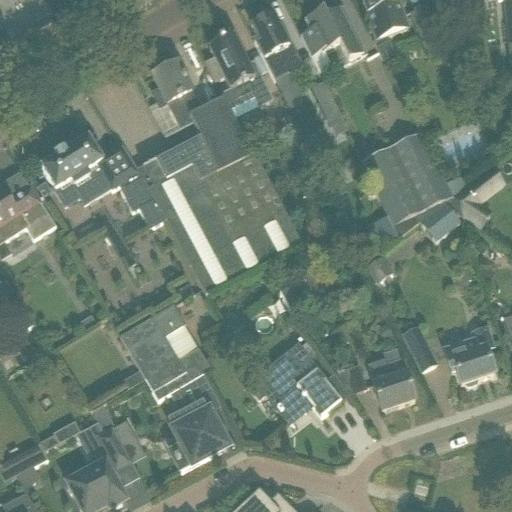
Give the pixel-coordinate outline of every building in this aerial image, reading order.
[(0,0),(0,51),(1,51),(0,48),(0,37),(10,53),(52,26),(34,0),(0,0)] [(409,35),(398,6),(395,0),(363,0),(364,1),(360,2),(375,45),(372,46),(384,69),(397,62),(388,43),(409,35)] [(428,0),(430,9),(460,4),(464,29),(481,26),(476,0),(428,0)] [(511,6),(511,0),(498,0),(498,3),(502,3),(505,27),(507,27),(509,49),(511,48),(511,6)] [(428,18),(424,11),(410,18),(424,46),(438,40),(428,18)] [(366,58),(352,31),(348,33),(339,14),(325,21),(322,16),(308,23),(306,29),(309,36),(300,41),(309,58),(311,62),(321,57),(322,59),(339,49),(348,67),(366,58)] [(254,46),(262,62),(274,85),(285,80),(302,71),(290,47),(291,46),(286,36),(282,37),(273,19),(250,30),(257,44),(254,46)] [(223,81),(229,93),(220,98),(234,124),(272,104),(265,89),(262,84),(253,66),(247,69),(232,40),(208,52),(214,63),(205,67),(214,86),(223,81)] [(321,57),(311,62),(321,80),(330,75),(322,59),(321,57)] [(204,121),(201,115),(177,68),(152,81),(159,94),(152,98),(159,113),(167,109),(179,134),(192,127),(204,121)] [(274,85),(289,115),(300,109),(285,80),(274,85)] [(324,87),(312,93),(329,128),(341,122),(324,87)] [(477,111),(490,109),(489,98),(475,100),(477,111)] [(301,251),(287,223),(270,191),(254,160),(252,161),(250,158),(223,104),(201,115),(204,121),(192,127),(200,142),(155,166),(165,186),(149,194),(166,225),(191,272),(190,273),(205,302),(301,251)] [(292,120),(269,132),(283,159),(306,146),(295,124),(292,120)] [(508,142),(498,121),(483,128),(493,149),(508,142)] [(329,128),(336,143),(348,137),(341,122),(329,128)] [(387,221),(397,243),(398,244),(419,227),(443,208),(451,201),(445,189),(420,140),(389,154),(361,167),(387,221)] [(149,234),(166,225),(149,194),(165,186),(155,166),(136,176),(121,153),(101,165),(88,143),(64,157),(63,155),(53,161),(55,163),(41,172),(55,195),(70,185),(73,190),(86,209),(110,194),(111,196),(118,191),(132,217),(138,214),(149,234)] [(0,265),(11,258),(4,247),(26,233),(34,244),(56,231),(48,219),(30,191),(10,204),(4,195),(0,193),(0,265)] [(466,193),(453,204),(459,216),(463,223),(478,234),(490,217),(478,209),(466,193)] [(460,228),(443,208),(419,227),(435,248),(460,228)] [(365,273),(376,289),(392,277),(381,262),(365,273)] [(342,280),(337,267),(322,273),(327,286),(342,280)] [(292,327),(324,300),(315,282),(279,300),(292,327)] [(194,299),(188,288),(176,295),(182,306),(194,299)] [(0,303),(0,306),(19,339),(35,329),(14,296),(0,303)] [(165,345),(185,333),(173,312),(119,345),(138,377),(122,386),(127,395),(143,386),(155,407),(169,399),(203,381),(211,376),(198,354),(177,366),(165,345)] [(85,336),(96,330),(90,321),(80,327),(85,336)] [(378,335),(385,345),(393,340),(386,330),(378,335)] [(435,368),(417,332),(403,340),(421,375),(435,368)] [(485,354),(493,351),(487,332),(472,337),(474,345),(444,356),(450,376),(454,374),(460,391),(464,389),(467,391),(474,389),(476,385),(494,379),(485,354)] [(263,399),(265,397),(291,429),(312,413),(320,422),(339,406),(295,351),(262,377),(266,382),(256,390),(263,399)] [(387,374),(369,380),(372,389),(375,397),(381,416),(414,405),(408,386),(406,378),(404,379),(399,363),(396,354),(382,358),(385,367),(387,374)] [(358,370),(344,374),(351,396),(365,392),(358,370)] [(210,395),(203,381),(169,399),(180,419),(167,426),(170,433),(167,435),(178,456),(171,460),(180,478),(221,456),(217,448),(221,446),(221,447),(222,446),(208,419),(220,413),(210,395)] [(103,411),(92,417),(104,438),(111,434),(114,433),(103,411)] [(114,433),(111,434),(118,447),(132,440),(125,427),(114,433)] [(53,439),(59,449),(78,438),(72,428),(53,439)] [(116,511),(125,507),(111,481),(131,470),(130,468),(111,434),(104,438),(95,443),(102,456),(94,461),(100,471),(65,490),(77,511),(116,511)] [(136,449),(123,456),(130,468),(143,461),(136,449)] [(21,479),(33,472),(47,465),(39,451),(0,472),(0,481),(4,489),(17,481),(21,479)] [(21,479),(17,481),(23,492),(39,483),(33,472),(21,479)] [(33,511),(25,496),(1,509),(2,511),(33,511)] [(286,511),(276,501),(268,509),(257,498),(242,511),(286,511)]
